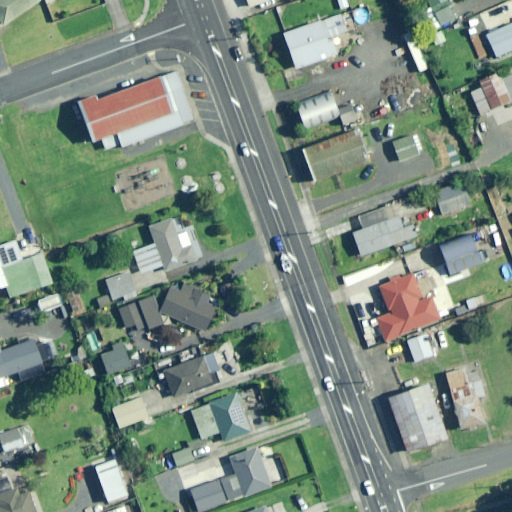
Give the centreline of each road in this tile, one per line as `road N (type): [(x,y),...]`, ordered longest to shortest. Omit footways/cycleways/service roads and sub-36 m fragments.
road 1 (secondary): [(381,495),(202,18)]
road 2 (residential): [(0,91),(202,18)]
road 3 (residential): [(381,495),(511,454)]
